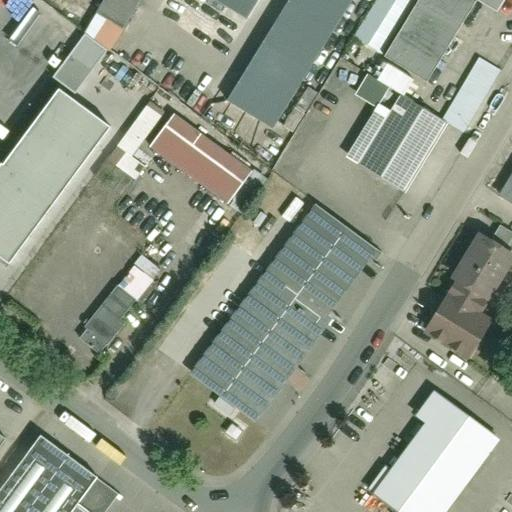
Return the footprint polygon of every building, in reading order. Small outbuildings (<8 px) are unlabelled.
[(103,0),(95,14),(123,31),(142,0),(103,0)] [(217,0),(247,18),(257,0),(217,0)] [(290,0),(228,101),(275,130),(354,0),(290,0)] [(505,0),(423,0),(389,61),(423,80),(468,0),(478,0),(499,12),(505,0)] [(110,129),(60,91),(0,170),(0,256),(8,263),(110,129)] [(143,166),(130,156),(163,112),(148,101),(104,159),(132,180),(143,166)] [(437,126),(397,104),(360,173),(400,195),(437,126)] [(241,173),(165,123),(148,149),(224,199),(241,173)] [(131,180),(103,166),(94,183),(122,197),(131,180)] [(511,174),(495,202),(511,212),(511,174)] [(319,213),(196,382),(259,428),(382,259),(319,213)] [(511,260),(492,247),(430,337),(457,356),(475,368),(496,338),(486,331),(477,325),(511,274),(511,260)] [(145,265),(83,348),(101,362),(163,278),(145,265)] [(372,495),(396,511),(437,511),(493,436),(442,399),(372,495)] [(0,465),(12,449),(0,439),(0,465)] [(49,443),(0,509),(0,511),(104,511),(118,494),(49,443)]
